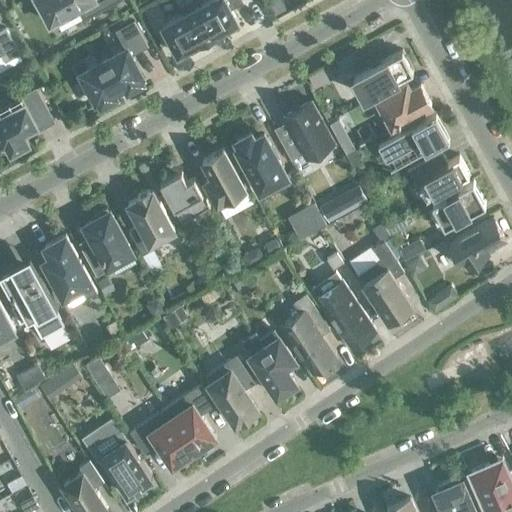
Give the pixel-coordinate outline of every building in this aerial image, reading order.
[(37,0),(50,22),(78,7),(83,16),(84,18),(86,17),(86,16),(115,0),(37,0)] [(243,2),(241,0),(209,0),(201,5),(197,0),(192,0),(181,6),(185,14),(163,26),(178,54),(200,42),(200,43),(238,22),(231,8),(243,2)] [(283,0),(273,0),(271,1),(277,12),(287,7),(283,0)] [(147,46),(134,21),(116,31),(126,48),(81,73),(88,85),(84,87),(92,101),(96,99),(97,101),(99,99),(102,104),(116,96),(113,92),(126,85),(128,89),(142,81),(140,77),(142,76),(131,55),(147,46)] [(0,31),(0,53),(2,53),(6,60),(19,53),(6,28),(0,31)] [(413,70),(402,51),(354,77),(365,97),(413,70)] [(350,67),(356,63),(358,63),(352,52),(344,56),(350,67)] [(410,90),(406,83),(378,99),(393,125),(431,104),(421,85),(410,90)] [(50,113),(36,88),(0,108),(0,113),(2,117),(0,117),(0,145),(6,143),(11,153),(30,143),(24,133),(38,125),(36,121),(50,113)] [(283,116),(306,158),(335,142),(311,100),(283,116)] [(436,113),(436,111),(423,118),(375,144),(376,146),(381,143),(396,164),(390,168),(391,169),(397,165),(397,166),(413,157),(412,156),(410,153),(406,145),(419,138),(424,149),(425,150),(438,143),(437,142),(434,143),(430,136),(443,129),(444,129),(436,113)] [(339,120),(330,124),(334,131),(342,126),(339,120)] [(254,140),(251,133),(237,141),(240,147),(238,149),(243,159),(240,160),(250,179),(253,177),(261,191),(268,187),(271,193),(289,184),(285,177),(287,176),(276,157),(277,156),(272,147),(271,147),(264,134),(254,140)] [(246,188),(224,148),(203,160),(212,177),(205,180),(218,204),(246,188)] [(361,148),(348,155),(354,167),(359,164),(363,151),(361,148)] [(442,151),(407,170),(415,185),(426,179),(434,193),(470,174),(460,155),(448,162),(442,151)] [(187,182),(182,171),(176,174),(174,175),(175,175),(168,179),(167,178),(166,179),(166,180),(161,183),(182,222),(210,207),(194,178),(187,182)] [(471,212),(472,211),(486,204),(474,181),(458,189),(459,190),(446,197),(446,196),(433,203),(445,226),(458,219),(458,218),(470,211),(471,212)] [(150,191),(149,189),(138,195),(139,197),(128,203),(140,224),(129,230),(143,254),(154,248),(151,243),(175,230),(153,189),(150,191)] [(333,200),(322,206),(321,207),(329,220),(340,214),(333,200)] [(326,224),(314,203),(302,210),(313,231),(326,224)] [(96,243),(83,250),(97,275),(110,267),(109,265),(110,264),(116,275),(137,264),(131,253),(132,252),(110,210),(109,211),(107,208),(93,215),(95,218),(85,224),(96,243)] [(506,241),(494,218),(449,242),(451,246),(448,248),(456,262),(459,261),(461,265),(465,263),(468,268),(489,254),(487,251),(506,241)] [(382,224),(375,229),(373,230),(380,241),(389,235),(382,224)] [(97,292),(66,234),(45,246),(50,256),(43,260),(64,297),(81,288),(87,298),(97,292)] [(276,237),(265,244),(271,253),(282,247),(276,237)] [(421,237),(406,246),(412,257),(427,249),(421,237)] [(397,260),(384,240),(373,247),(381,259),(358,274),(389,321),(413,305),(387,267),(397,260)] [(256,249),(243,256),(249,266),(265,258),(260,250),(256,249)] [(343,262),(337,252),(327,259),(333,269),(343,262)] [(31,254),(0,270),(18,303),(12,306),(20,322),(27,319),(28,321),(32,319),(41,337),(64,324),(55,307),(59,305),(31,254)] [(239,294),(240,294),(249,288),(239,274),(232,279),(230,280),(239,294)] [(106,278),(98,282),(97,283),(103,294),(113,289),(106,278)] [(376,330),(342,280),(317,296),(351,346),(376,330)] [(453,284),(436,295),(443,306),(460,295),(453,284)] [(302,311),(281,325),(313,372),(336,356),(321,334),(329,329),(307,295),(296,302),(302,311)] [(0,339),(16,330),(0,301),(0,339)] [(179,307),(165,317),(163,318),(170,327),(185,317),(179,307)] [(115,322),(108,326),(107,327),(113,338),(121,333),(115,322)] [(279,337),(274,330),(259,340),(264,347),(251,355),(278,395),(296,383),(285,366),(295,360),(279,336),(279,337)] [(254,382),(236,355),(207,375),(211,382),(209,383),(236,423),(258,409),(244,389),(254,382)] [(99,356),(86,364),(96,380),(109,371),(99,356)] [(39,364),(17,376),(25,389),(46,377),(39,364)] [(54,376),(42,384),(40,386),(48,398),(62,389),(54,376)] [(215,406),(200,384),(166,408),(197,454),(208,446),(208,442),(216,436),(202,415),(215,406)] [(22,394),(15,398),(13,399),(18,408),(27,403),(22,394)] [(197,454),(166,408),(131,431),(145,452),(158,444),(173,465),(181,460),(185,462),(197,454)] [(113,418),(83,438),(97,458),(101,455),(113,473),(116,478),(127,494),(128,496),(130,494),(129,494),(135,490),(136,491),(146,484),(145,484),(151,480),(153,479),(152,477),(126,439),(113,418)] [(104,481),(90,460),(79,467),(82,472),(64,484),(82,511),(102,511),(108,509),(94,488),(104,481)] [(497,480),(489,463),(471,471),(488,511),(511,511),(511,479),(510,474),(497,480)] [(438,485),(438,486),(449,511),(477,511),(480,511),(464,474),(438,485)] [(32,495),(19,503),(24,511),(28,511),(39,506),(32,495)] [(416,511),(410,498),(387,508),(388,511),(416,511)]
